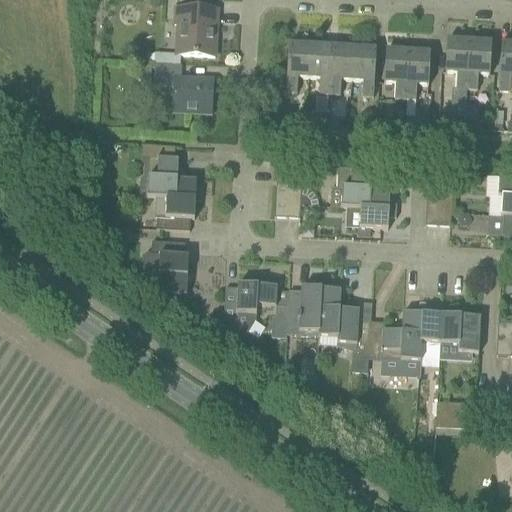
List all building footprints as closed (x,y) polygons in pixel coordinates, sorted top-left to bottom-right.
[(173,27),(176,27),(174,56),(154,55),(154,67),(179,69),(180,59),(213,61),(215,13),(174,11),(173,27)] [(454,78),(453,91),(451,91),(450,119),(452,119),(452,123),(437,122),(437,131),(462,133),(463,124),(464,124),(466,93),(464,93),(467,44),(445,43),(444,76),(443,78),(454,78)] [(464,93),(466,93),(475,94),(476,80),(487,80),(489,46),(467,44),(464,93)] [(508,82),(511,81),(511,46),(500,46),(497,96),(507,96),(508,82)] [(307,83),(309,50),(287,48),(284,96),(295,97),(296,83),(307,83)] [(309,50),(307,83),(318,84),(317,98),(327,98),(330,51),(309,50)] [(330,51),(327,98),(338,99),(339,84),(350,85),(351,52),(330,51)] [(351,52),(350,85),(363,86),(362,101),(371,101),(374,53),(351,52)] [(403,103),(406,55),(384,54),(382,88),(393,88),(392,102),(403,103)] [(406,55),(403,103),(414,103),(415,89),(427,89),(428,56),(406,55)] [(170,113),(190,115),(210,116),(211,85),(180,83),(181,69),(179,69),(154,67),(153,67),(152,89),(172,90),(170,113)] [(137,83),(151,84),(152,70),(137,70),(137,83)] [(306,118),(305,128),(304,128),(304,137),(315,137),(315,128),(316,119),(306,118)] [(474,124),(464,124),(463,124),(462,133),(473,133),(474,124)] [(304,137),(304,128),(294,127),(293,136),(304,137)] [(490,127),(490,134),(501,135),(501,127),(493,127),(490,127)] [(337,130),(336,139),(346,139),(347,130),(337,130)] [(358,131),(347,130),(346,139),(358,140),(358,131)] [(401,143),(401,134),(375,132),(374,141),(401,143)] [(413,134),(401,134),(401,143),(412,143),(413,134)] [(147,200),(154,200),(176,201),(176,183),(177,163),(173,163),(174,151),(140,149),(140,161),(141,161),(140,164),(144,168),(143,180),(140,182),(139,200),(147,201),(147,200)] [(330,190),(329,210),(340,211),(359,212),(368,213),(369,193),(370,174),(336,172),(335,190),(330,190)] [(501,220),(505,220),(511,220),(511,181),(498,180),(497,200),(502,200),(501,220)] [(107,187),(103,182),(93,182),(92,198),(107,198),(107,187)] [(195,183),(176,183),(176,201),(154,200),(154,221),(156,221),(156,234),(189,235),(190,222),(194,222),(195,183)] [(273,221),(286,221),(288,189),(276,188),(275,188),(273,221)] [(288,189),(286,221),(299,222),(300,189),(288,189)] [(357,232),(357,239),(369,240),(369,232),(387,233),(388,221),(396,222),(396,208),(389,208),(389,194),(369,193),(368,213),(359,212),(359,213),(358,232),(357,232)] [(423,229),(436,230),(438,197),(425,196),(423,229)] [(438,197),(436,230),(449,230),(450,210),(450,197),(445,197),(438,197)] [(468,225),(465,220),(460,220),(457,225),(460,230),(465,230),(468,225)] [(92,252),(107,253),(108,235),(93,234),(92,252)] [(151,246),(151,257),(146,257),(143,260),(142,274),(146,278),(150,278),(149,289),(152,292),(166,293),(165,299),(186,299),(187,259),(184,259),(184,247),(151,246)] [(223,324),(222,342),(231,347),(238,335),(248,336),(256,323),(255,318),(256,310),(275,311),(275,309),(287,310),(288,295),(276,295),(276,290),(238,288),(237,292),(224,291),(223,312),(223,324)] [(287,310),(286,338),(317,340),(318,312),(339,313),(340,294),(300,292),(300,296),(288,295),(287,310)] [(275,309),(275,311),(274,321),(271,321),(270,342),(285,343),(286,338),(287,310),(275,309)] [(419,346),(439,347),(441,318),(429,317),(429,309),(416,309),(416,316),(401,316),(400,334),(420,335),(419,346)] [(318,312),(317,340),(337,341),(337,346),(355,352),(354,376),(368,377),(369,358),(370,325),(358,325),(358,314),(339,313),(318,312)] [(441,318),(439,347),(458,348),(458,356),(478,357),(480,320),(441,318)] [(420,335),(400,334),(382,333),(383,326),(370,325),(369,358),(379,358),(379,363),(418,365),(419,346),(420,335)] [(510,327),(497,326),(495,359),(508,360),(510,327)] [(337,341),(317,340),(316,348),(337,349),(337,346),(337,341)] [(290,379),(290,389),(301,396),(303,398),(304,380),(290,379)] [(436,419),(469,420),(470,408),(450,407),(436,406),(436,419)] [(358,414),(347,413),(345,425),(356,426),(358,414)] [(469,433),(469,420),(436,419),(435,432),(449,432),(469,433)]
